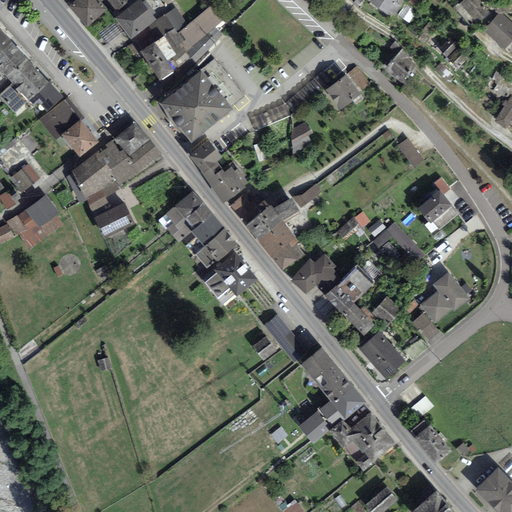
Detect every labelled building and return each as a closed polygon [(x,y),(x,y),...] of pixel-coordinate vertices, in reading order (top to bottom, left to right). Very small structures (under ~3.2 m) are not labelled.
[(107,10),(98,0),(75,0),(68,6),(87,28),(107,10)] [(106,0),(117,13),(131,3),(128,0),(106,0)] [(140,0),(138,0),(115,18),(131,39),(157,20),(153,15),(156,13),(146,0),(143,3),(140,0)] [(370,0),(369,3),(388,15),(390,12),(395,15),(404,0),(370,0)] [(483,0),(463,0),(459,4),(478,24),(490,12),(481,3),(483,0)] [(409,23),(417,12),(406,3),(398,14),(409,23)] [(225,20),(212,5),(188,24),(178,33),(185,42),(182,45),(187,51),(215,28),(225,20)] [(157,20),(131,39),(141,52),(140,53),(161,81),(192,58),(187,51),(182,45),(185,42),(178,33),(188,24),(175,7),(157,20)] [(511,41),(511,22),(500,12),(484,31),(505,50),(511,41)] [(123,32),(114,20),(98,33),(106,44),(123,32)] [(222,35),(215,28),(187,51),(192,58),(196,63),(222,35)] [(0,29),(0,53),(12,43),(0,29)] [(446,58),(458,46),(450,38),(440,48),(444,52),(442,54),(446,58)] [(12,43),(0,53),(0,69),(7,77),(27,59),(12,43)] [(411,57),(401,49),(384,69),(401,83),(416,65),(409,59),(411,57)] [(467,59),(457,49),(447,59),(457,69),(467,59)] [(27,59),(7,77),(12,83),(0,94),(0,96),(15,113),(29,100),(49,83),(27,59)] [(452,75),(440,63),(434,69),(446,81),(452,75)] [(370,83),(356,67),(348,73),(362,90),(370,83)] [(191,143),(233,109),(200,70),(159,104),(191,143)] [(347,74),(325,90),(340,110),(361,95),(347,74)] [(285,104),(250,119),(256,131),(291,116),(322,90),(314,80),(285,104)] [(49,83),(29,100),(32,104),(39,99),(43,103),(41,105),(47,113),(64,98),(50,82),(49,83)] [(511,97),(508,102),(505,100),(502,104),(505,105),(494,121),(506,129),(510,121),(511,122),(511,97)] [(67,98),(47,113),(39,120),(56,140),(62,136),(61,135),(80,119),(81,121),(84,118),(67,98)] [(79,158),(99,142),(81,121),(80,119),(61,135),(62,136),(79,158)] [(135,122),(95,154),(118,186),(161,155),(135,122)] [(306,123),(292,131),(293,155),(313,144),(309,136),(314,134),(310,125),(308,126),(306,123)] [(409,138),(398,145),(414,169),(425,161),(409,138)] [(222,158),(209,141),(188,156),(202,174),(217,162),(222,158)] [(262,161),(267,160),(262,142),(257,144),(262,161)] [(119,189),(118,186),(95,154),(72,171),(92,212),(109,204),(106,197),(119,189)] [(202,174),(209,184),(225,172),(217,162),(202,174)] [(10,178),(22,193),(40,179),(28,164),(10,178)] [(232,168),(225,172),(209,184),(223,204),(246,188),(232,168)] [(442,177),(434,184),(439,191),(443,196),(451,189),(442,177)] [(322,191),(316,184),(301,196),(292,196),(302,207),(322,191)] [(250,189),(230,206),(246,225),(269,206),(265,200),(261,203),(250,189)] [(8,191),(0,195),(0,199),(6,210),(16,204),(8,191)] [(212,214),(193,191),(166,214),(173,222),(165,228),(178,243),(181,241),(212,214)] [(443,196),(439,191),(417,209),(430,224),(432,222),(439,230),(458,214),(443,196)] [(60,213),(45,195),(17,216),(27,230),(18,234),(30,249),(62,224),(56,215),(60,213)] [(269,206),(246,225),(258,240),(282,220),(299,211),(292,198),(272,210),(269,206)] [(125,204),(94,218),(104,239),(135,224),(125,204)] [(371,222),(363,211),(354,218),(361,226),(362,228),(371,222)] [(225,229),(212,214),(181,241),(194,256),(195,255),(225,229)] [(18,234),(27,230),(17,216),(6,222),(8,224),(14,236),(18,234)] [(361,226),(354,218),(336,232),(344,241),(361,226)] [(296,238),(282,220),(258,240),(271,257),(296,238)] [(374,237),(386,227),(380,220),(368,229),(374,237)] [(395,222),(387,229),(393,237),(416,263),(424,256),(395,222)] [(0,242),(14,236),(8,224),(0,227),(0,242)] [(238,245),(225,229),(195,255),(207,270),(238,245)] [(387,229),(373,241),(379,249),(393,237),(387,229)] [(296,238),(271,257),(282,271),(305,256),(296,245),(299,243),(296,238)] [(258,280),(235,252),(214,270),(217,273),(205,283),(218,298),(230,288),(237,297),(258,280)] [(310,259),(290,281),(305,295),(316,286),(323,294),(340,278),(334,270),(337,267),(325,254),(314,262),(310,259)] [(373,285),(355,267),(325,296),(342,314),(354,304),(373,285)] [(448,272),(433,285),(438,291),(420,305),(435,324),(453,310),(454,312),(470,300),(448,272)] [(387,297),(372,314),(387,328),(402,311),(387,297)] [(354,304),(342,314),(363,337),(375,327),(371,322),(374,319),(364,307),(360,311),(354,304)] [(278,314),(265,325),(295,362),(308,352),(278,314)] [(439,332),(422,314),(412,323),(428,341),(439,332)] [(359,349),(386,379),(405,361),(379,330),(359,349)] [(267,336),(252,346),(263,361),(277,351),(267,336)] [(327,397),(348,381),(322,348),(301,365),(327,397)] [(109,358),(97,361),(100,372),(112,369),(109,358)] [(366,403),(348,381),(327,397),(330,401),(319,410),(333,428),(334,429),(343,421),(366,403)] [(426,396),(411,408),(420,419),(435,406),(426,396)] [(327,424),(317,411),(298,426),(313,444),(329,431),(325,426),(327,424)] [(397,443),(371,412),(350,429),(343,421),(334,429),(333,428),(329,431),(363,472),(397,443)] [(430,425),(414,438),(436,464),(452,451),(430,425)] [(511,459),(502,469),(511,478),(511,459)] [(497,511),(511,511),(511,483),(497,468),(475,489),(497,511)] [(388,486),(365,505),(371,511),(383,511),(399,499),(388,486)] [(454,511),(437,491),(412,511),(454,511)] [(283,511),(284,511),(308,511),(297,499),(283,511)]
